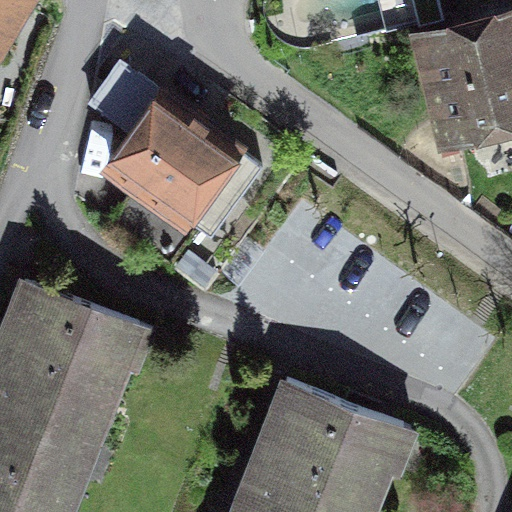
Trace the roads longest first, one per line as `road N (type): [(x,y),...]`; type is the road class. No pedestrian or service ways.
road 1 (residential): [(30,165),(90,255),(466,423),(490,470),(487,511)]
road 2 (residential): [(213,0),(222,47),(511,260)]
road 3 (residential): [(30,165),(86,0)]
